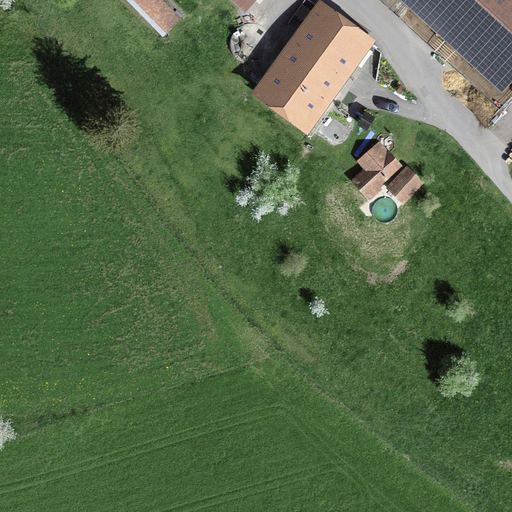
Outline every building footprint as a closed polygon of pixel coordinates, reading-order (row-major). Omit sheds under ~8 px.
[(134,0),(165,31),(178,19),(159,0),(134,0)] [(237,0),(246,9),(254,0),(237,0)] [(511,0),(405,0),(500,86),(511,73),(511,0)] [(366,43),(321,10),(262,92),(268,96),(264,102),(277,112),(281,106),(306,124),(366,43)] [(366,195),(399,166),(388,153),(386,155),(378,145),(359,162),(367,172),(355,182),(366,195)] [(420,182),(408,171),(390,189),(402,201),(420,182)]
